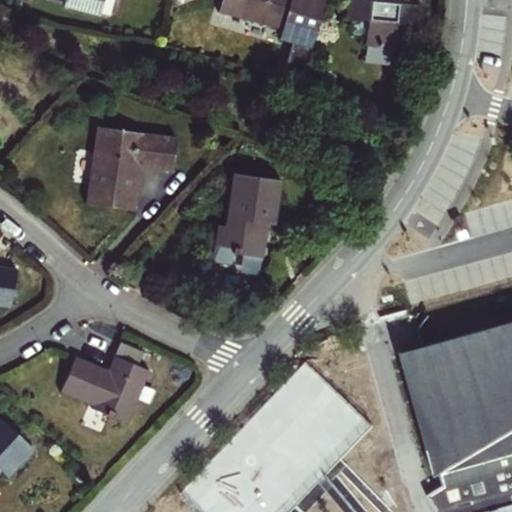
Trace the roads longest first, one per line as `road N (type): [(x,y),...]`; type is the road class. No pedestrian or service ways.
road 1 (residential): [(249,369),(413,182),(460,60),(466,0)]
road 2 (residential): [(113,511),(249,369)]
road 3 (residential): [(249,369),(98,290)]
road 4 (residential): [(98,290),(0,211)]
